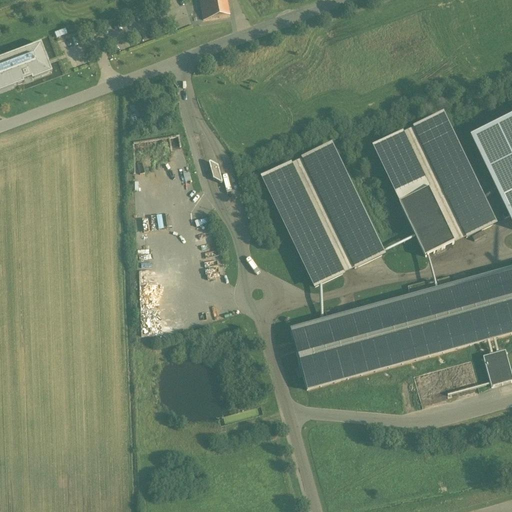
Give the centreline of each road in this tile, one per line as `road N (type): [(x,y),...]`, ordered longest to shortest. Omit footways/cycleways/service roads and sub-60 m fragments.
road 1 (unclassified): [(338,0),(0,125)]
road 2 (unknown): [(239,296),(185,236),(190,205),(215,205)]
